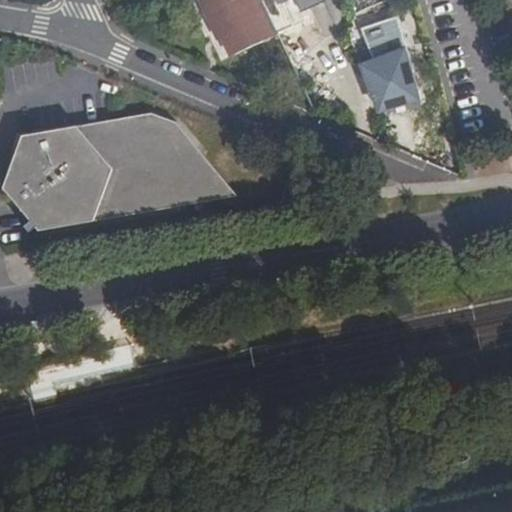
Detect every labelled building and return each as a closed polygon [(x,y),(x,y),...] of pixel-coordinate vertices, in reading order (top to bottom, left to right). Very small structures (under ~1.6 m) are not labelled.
[(237,61),(280,39),(267,12),(261,0),(212,0),(204,4),(219,37),(225,35),(227,41),(232,50),(237,61)] [(261,0),(267,12),(292,0),(261,0)] [(222,44),(227,41),(225,35),(219,37),(222,44)] [(377,66),(363,72),(376,103),(394,96),(396,104),(404,101),(416,96),(395,45),(372,55),(377,66)] [(149,117),(23,141),(6,193),(42,233),(185,207),(201,156),(174,126),(149,117)] [(239,198),(201,156),(185,207),(239,198)]
